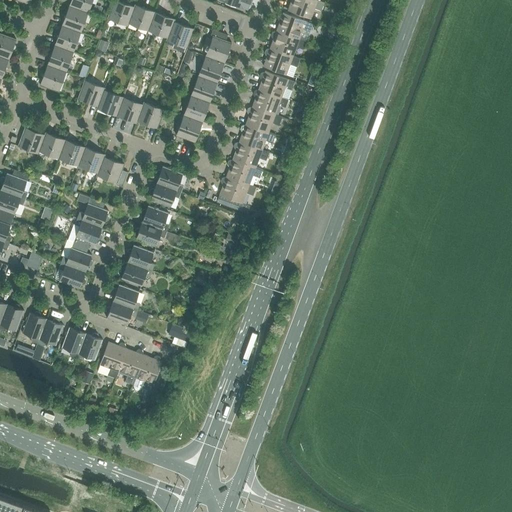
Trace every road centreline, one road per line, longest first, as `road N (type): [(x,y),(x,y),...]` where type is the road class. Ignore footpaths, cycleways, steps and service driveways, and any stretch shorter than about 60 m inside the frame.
road 1 (primary): [(236,489),(417,0)]
road 2 (primary): [(375,0),(197,475)]
road 3 (tertiary): [(197,475),(0,398)]
road 4 (tertiary): [(0,429),(189,498)]
road 5 (residential): [(254,29),(206,158),(194,163),(148,147)]
road 6 (residential): [(148,147),(84,307)]
road 7 (residential): [(148,147),(14,97)]
